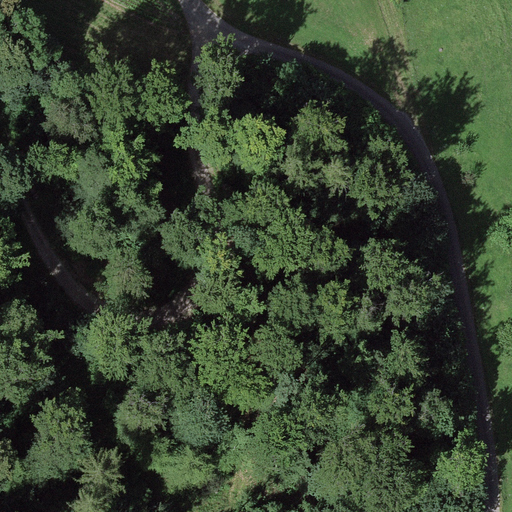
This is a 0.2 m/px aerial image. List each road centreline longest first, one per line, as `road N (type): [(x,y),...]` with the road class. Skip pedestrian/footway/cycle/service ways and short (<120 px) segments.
road 1 (unclassified): [(191,0),(207,20),(345,87),(409,132),(437,199),(454,275),(478,400),(486,511)]
road 2 (track): [(0,166),(68,297),(101,319),(138,324),(192,303),(205,283),(209,238),(188,135),(190,81),(207,20)]
road 3 (track): [(397,120),(399,75),(381,0)]
